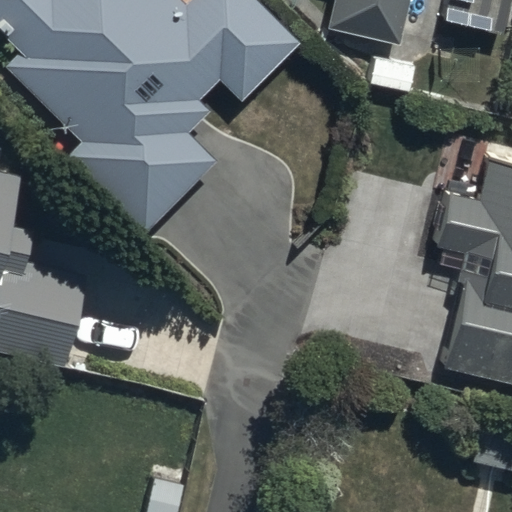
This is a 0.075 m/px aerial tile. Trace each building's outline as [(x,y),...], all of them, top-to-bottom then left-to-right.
[(0,0),(0,36),(20,57),(5,71),(77,146),(63,159),(140,239),(215,166),(187,137),(207,118),(196,107),(217,86),(238,108),(298,50),(249,0),(193,0),(186,7),(179,0),(0,0)] [(407,0),(336,0),(329,30),(397,46),(407,0)] [(447,0),(441,28),(501,42),(510,0),(447,0)] [(444,372),(511,386),(511,171),(486,166),(477,206),(450,200),(439,251),(487,261),(483,284),(464,280),(444,372)] [(0,356),(61,370),(81,279),(27,267),(34,234),(12,229),(23,179),(0,174),(0,356)]
